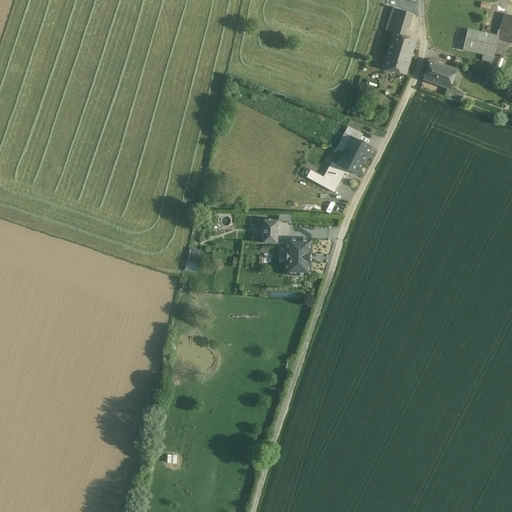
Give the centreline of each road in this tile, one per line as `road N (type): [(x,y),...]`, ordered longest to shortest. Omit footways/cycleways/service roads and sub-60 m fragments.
road 1 (residential): [(344,235),(415,76),(422,0)]
road 2 (track): [(254,511),(324,294)]
